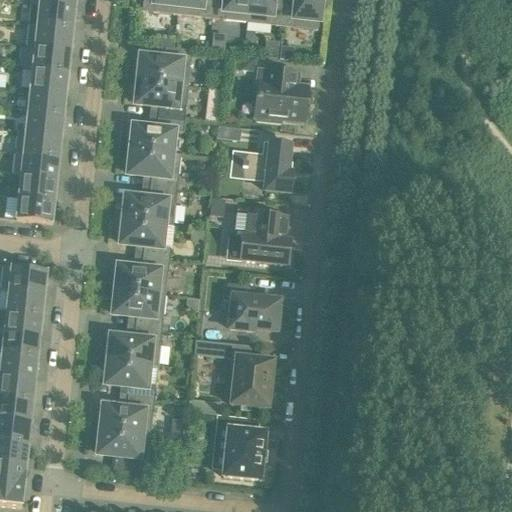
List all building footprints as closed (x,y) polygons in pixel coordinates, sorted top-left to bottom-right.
[(31,0),(30,6),(75,11),(76,0),(31,0)] [(142,0),(141,13),(177,17),(178,0),(142,0)] [(178,0),(177,17),(212,21),(213,0),(178,0)] [(213,0),(212,21),(247,25),(249,0),(213,0)] [(249,0),(247,25),(282,28),(284,2),(273,0),(272,0),(249,0)] [(284,2),(282,28),(317,32),(320,10),(327,11),(327,0),(296,0),(296,3),(284,2)] [(30,6),(28,27),(73,32),(75,11),(30,6)] [(28,27),(26,49),(70,54),(73,32),(28,27)] [(211,53),(224,54),(226,37),(213,35),(211,53)] [(264,60),(277,61),(279,44),(267,42),(264,60)] [(282,48),(280,61),(292,62),(293,50),(282,48)] [(26,49),(24,70),(68,75),(70,54),(26,49)] [(135,65),(133,82),(188,88),(191,53),(173,51),(165,50),(163,61),(141,59),(140,65),(135,65)] [(31,72),(29,93),(66,96),(68,75),(24,70),(23,71),(31,72)] [(296,88),(297,76),(257,72),(256,85),(258,85),(254,120),(256,120),(256,124),(281,127),(281,123),(304,125),(308,90),(296,88)] [(157,120),(184,123),(192,124),(193,115),(185,114),(185,110),(176,109),(178,88),(188,89),(188,88),(133,82),(132,99),(136,99),(135,106),(158,108),(157,120)] [(205,121),(218,123),(222,92),(208,90),(205,121)] [(29,93),(27,114),(64,118),(66,96),(29,93)] [(17,134),(17,135),(61,139),(64,118),(27,114),(25,135),(17,134)] [(128,135),(126,152),(180,158),(180,157),(171,156),(174,134),(183,135),(184,123),(157,120),(156,131),(133,129),(132,135),(128,135)] [(17,135),(14,156),(59,161),(61,139),(17,135)] [(265,183),(264,193),(290,196),(292,175),(287,175),(290,148),(270,145),(269,147),(264,146),(263,156),(263,159),(245,157),(244,166),(242,166),(242,171),(244,171),(243,181),(265,183)] [(151,179),(150,190),(176,193),(180,158),(126,152),(124,169),(129,170),(128,176),(151,179)] [(229,179),(243,181),(244,171),(242,171),(242,166),(244,166),(245,157),(263,159),(263,156),(232,152),(229,179)] [(14,156),(12,178),(57,182),(59,161),(14,156)] [(20,179),(18,200),(54,204),(57,182),(12,178),(20,179)] [(120,205),(118,222),(173,228),(176,193),(150,190),(148,201),(125,199),(125,205),(120,205)] [(54,204),(18,200),(15,222),(52,226),(54,204)] [(210,218),(222,219),(224,203),(212,202),(210,218)] [(290,244),(288,244),(284,243),(287,220),(237,215),(234,238),(229,237),(228,244),(234,251),(241,252),(240,263),(287,268),(290,244)] [(143,248),(142,260),(169,263),(170,251),(161,250),(163,231),(163,228),(173,229),(173,228),(118,222),(117,239),(121,239),(120,246),(143,248)] [(113,275),(111,292),(165,298),(169,263),(142,260),(141,271),(118,269),(117,275),(113,275)] [(2,269),(0,289),(0,290),(45,296),(47,273),(2,269)] [(232,303),(228,335),(251,338),(252,331),(276,334),(279,304),(263,302),(253,300),(254,289),(226,286),(225,302),(232,303)] [(0,312),(42,317),(45,296),(0,290),(0,291),(8,293),(6,313),(0,312)] [(136,318),(135,330),(161,333),(165,298),(111,292),(109,309),(114,309),(113,316),(136,318)] [(0,312),(0,334),(40,339),(42,317),(0,312)] [(105,345),(103,362),(158,368),(161,333),(135,330),(133,341),(110,339),(110,345),(105,345)] [(0,355),(0,356),(38,360),(40,339),(0,334),(0,335),(3,335),(1,356),(0,355)] [(194,356),(223,359),(235,361),(231,405),(230,405),(230,407),(232,407),(266,411),(268,411),(268,409),(273,365),(273,363),(271,363),(247,361),(249,349),(195,343),(194,356)] [(0,356),(0,377),(35,382),(38,360),(0,356)] [(128,388),(127,400),(154,403),(155,390),(146,389),(148,368),(157,369),(158,368),(103,362),(102,379),(106,379),(105,386),(128,388)] [(0,377),(0,398),(33,403),(35,382),(0,377)] [(0,398),(0,421),(31,425),(33,403),(0,398)] [(98,415),(96,432),(150,438),(154,403),(127,400),(126,411),(103,409),(102,415),(98,415)] [(223,477),(222,479),(224,479),(259,483),(258,483),(261,483),(261,481),(260,481),(265,437),(266,437),(266,435),(264,434),(264,435),(257,434),(259,422),(217,418),(217,420),(216,430),(215,432),(217,432),(217,431),(230,433),(227,456),(215,455),(213,454),(213,457),(212,469),(211,469),(211,471),(213,472),(213,471),(224,472),(223,477)] [(0,421),(0,443),(28,446),(31,425),(0,421)] [(171,440),(184,441),(186,423),(173,422),(171,440)] [(114,458),(112,477),(136,480),(137,472),(146,473),(150,438),(96,432),(94,449),(99,449),(98,456),(114,458)] [(0,443),(0,464),(26,468),(28,446),(0,443)] [(0,464),(0,486),(24,489),(26,468),(0,464)] [(24,489),(0,486),(0,508),(21,510),(24,489)]
